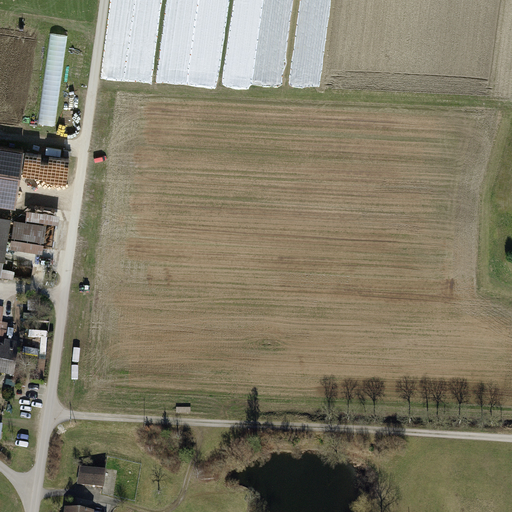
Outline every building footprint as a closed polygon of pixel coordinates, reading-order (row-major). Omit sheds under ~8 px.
[(52,32),(41,122),(57,124),(68,34),(52,32)] [(0,145),(0,196),(16,199),(24,149),(0,145)] [(60,214),(27,209),(26,219),(59,224),(60,214)] [(0,216),(0,276),(11,278),(12,271),(2,270),(4,259),(5,259),(11,218),(0,216)] [(47,224),(15,219),(12,236),(44,241),(47,224)] [(43,253),(44,243),(12,238),(10,248),(43,253)] [(10,310),(0,307),(0,351),(3,352),(5,341),(10,310)] [(0,373),(14,376),(20,343),(5,341),(3,352),(0,351),(0,373)] [(81,473),(79,484),(104,488),(106,471),(88,469),(87,473),(81,473)]
